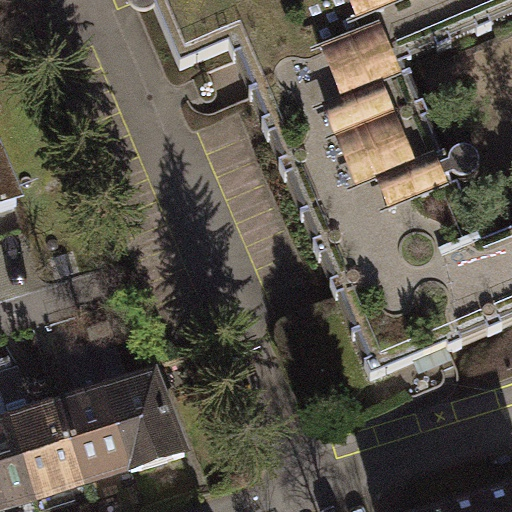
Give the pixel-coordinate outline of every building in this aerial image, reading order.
[(511,0),(148,0),(179,72),(229,51),(370,385),(473,340),(511,324),(511,229),(482,242),(406,62),(511,17),(511,0)] [(0,171),(0,211),(15,207),(0,171)] [(137,470),(183,457),(155,372),(109,386),(137,470)] [(87,486),(137,470),(109,386),(59,402),(87,486)] [(37,503),(87,486),(59,402),(9,419),(37,503)] [(0,511),(6,511),(37,503),(9,419),(0,421),(0,511)] [(511,511),(511,493),(449,511),(511,511)]
